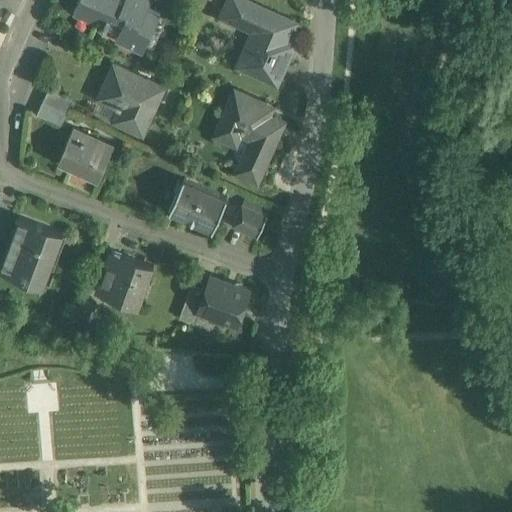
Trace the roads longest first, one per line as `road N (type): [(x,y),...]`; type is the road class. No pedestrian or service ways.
road 1 (residential): [(42,0),(7,72),(7,164),(36,185),(287,276)]
road 2 (residential): [(287,276),(328,0)]
road 3 (residential): [(263,511),(274,339),(287,276)]
